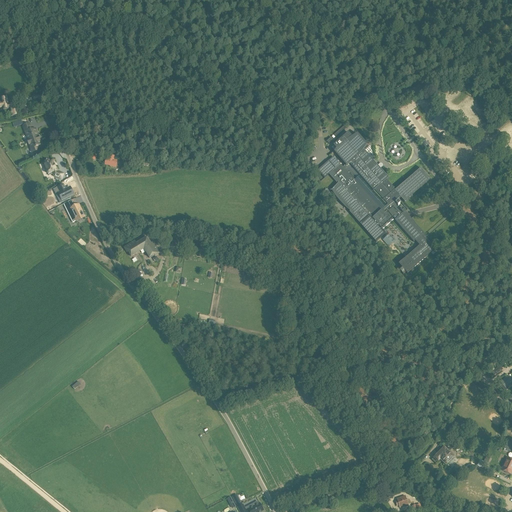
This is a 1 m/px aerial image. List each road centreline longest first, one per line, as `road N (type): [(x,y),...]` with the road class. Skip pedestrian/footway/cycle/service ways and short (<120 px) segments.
road 1 (unclassified): [(274,511),(212,395),(104,237),(64,147),(20,8)]
road 2 (unclassified): [(370,98),(291,101),(146,38),(61,10),(20,8)]
road 3 (track): [(278,152),(211,148),(166,127),(67,12)]
road 4 (unclassified): [(490,511),(385,477),(284,511)]
road 5 (track): [(237,17),(358,41)]
